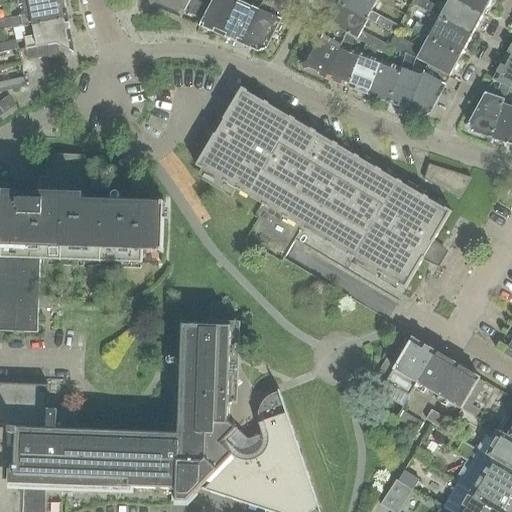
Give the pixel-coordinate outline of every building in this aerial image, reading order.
[(24,16),(20,17),(22,28),(22,29),(33,27),(68,20),(64,0),(52,0),(23,6),(24,16)] [(149,0),(152,6),(181,19),(186,10),(187,7),(190,9),(187,13),(198,19),(200,16),(204,8),(205,6),(193,0),(192,0),(192,1),(190,0),(149,0)] [(214,0),(204,18),(200,27),(221,36),(225,27),(239,2),(240,0),(214,0)] [(225,27),(221,36),(236,42),(241,45),(245,35),(265,0),(253,0),(250,7),(239,2),(225,27)] [(265,0),(245,35),(241,45),(254,50),(258,52),(258,53),(266,50),(266,49),(275,32),(279,32),(281,27),(279,24),(281,20),(289,6),(289,5),(280,0),(265,0)] [(337,0),(336,3),(369,21),(390,33),(396,35),(399,29),(400,27),(373,12),(379,2),(379,1),(377,0),(337,0)] [(377,0),(379,1),(379,2),(391,8),(394,4),(393,0),(377,0)] [(472,36),(483,16),(453,0),(449,0),(444,10),(425,0),(414,0),(412,4),(439,19),(439,18),(472,36)] [(453,0),(483,16),(491,0),(453,0)] [(334,27),(345,33),(355,38),(365,44),(373,48),(385,55),(389,46),(363,32),(369,21),(336,3),(325,22),(334,27)] [(20,17),(11,19),(13,29),(13,30),(20,29),(20,28),(22,28),(20,17)] [(472,36),(439,18),(439,19),(432,31),(417,23),(413,32),(428,40),(428,39),(461,57),(472,36)] [(0,31),(13,29),(11,19),(0,21),(0,31)] [(16,41),(18,49),(18,52),(25,50),(33,49),(39,47),(45,46),(57,44),(59,46),(73,53),(72,54),(74,55),(75,54),(68,20),(33,27),(35,37),(16,41)] [(302,65),(304,72),(305,71),(327,80),(331,71),(342,41),(345,33),(334,27),(328,39),(321,36),(319,35),(318,35),(302,65)] [(348,88),(361,53),(351,49),(355,38),(345,33),(342,41),(331,71),(327,80),(348,88)] [(428,39),(428,40),(422,51),(395,37),(390,45),(406,54),(416,59),(427,66),(447,76),(450,78),(461,57),(428,39)] [(18,49),(16,41),(0,44),(0,54),(0,53),(18,49)] [(57,44),(45,46),(47,57),(59,55),(57,50),(59,46),(57,44)] [(371,57),(373,48),(365,44),(361,53),(348,88),(369,96),(382,61),(371,57)] [(39,47),(33,49),(35,59),(41,58),(39,47)] [(35,59),(33,49),(25,50),(27,61),(35,59)] [(416,59),(406,54),(402,68),(401,68),(392,94),(388,103),(410,112),(414,102),(423,77),(412,73),(416,59)] [(511,63),(505,59),(493,81),(494,82),(500,84),(509,88),(509,89),(511,89),(511,63)] [(388,103),(392,94),(401,68),(382,61),(369,96),(388,103)] [(54,79),(62,73),(60,62),(49,64),(51,74),(54,79)] [(430,114),(445,86),(450,78),(447,76),(441,73),(427,66),(424,74),(423,77),(414,102),(410,112),(423,117),(424,117),(430,114)] [(0,94),(1,94),(1,93),(26,86),(25,78),(0,83),(0,94)] [(500,84),(495,98),(505,101),(507,95),(509,89),(509,88),(500,84)] [(202,156),(196,167),(202,170),(202,169),(223,182),(223,183),(228,185),(236,189),(236,190),(240,193),(242,192),(262,204),(262,206),(255,217),(258,220),(252,231),(246,241),(282,263),(284,260),(284,259),(295,241),(295,240),(300,232),(302,228),(326,242),(326,243),(331,246),(332,246),(348,255),(348,256),(350,257),(354,259),(379,274),(378,274),(382,277),(383,276),(400,286),(400,287),(406,290),(424,260),(430,263),(437,266),(445,252),(442,249),(439,247),(434,242),(452,212),(445,208),(445,209),(428,200),(429,198),(424,196),(423,197),(402,185),(403,183),(397,180),(397,181),(381,172),(382,171),(377,168),(376,169),(359,159),(360,158),(355,155),(355,156),(338,146),(338,145),(334,142),(333,144),(316,134),(317,133),(311,129),(311,131),(295,121),(296,120),(290,117),(290,118),(269,106),(269,105),(265,102),(264,103),(247,93),(248,92),(242,88),(223,120),(215,115),(214,117),(209,125),(206,130),(214,135),(212,138),(202,156)] [(469,125),(469,126),(472,133),(473,133),(488,138),(488,139),(490,139),(491,139),(492,140),(492,139),(503,105),(504,105),(505,101),(495,98),(487,95),(486,94),(469,125)] [(9,96),(3,100),(10,109),(15,105),(9,96)] [(3,100),(0,102),(0,106),(5,113),(10,109),(3,100)] [(503,105),(492,139),(511,146),(511,107),(504,105),(503,105)] [(1,230),(1,231),(0,249),(0,332),(38,333),(39,310),(52,310),(53,298),(40,298),(41,260),(143,264),(143,253),(164,254),(166,204),(163,204),(162,206),(84,203),(85,176),(86,157),(44,155),(43,169),(43,182),(43,186),(43,195),(3,194),(1,230)] [(429,165),(424,179),(447,193),(459,199),(471,178),(447,171),(429,165)] [(245,438),(233,426),(241,418),(241,405),(238,405),(240,324),(232,324),(232,323),(210,323),(210,327),(183,326),(179,435),(47,430),(48,385),(0,383),(0,511),(43,511),(44,486),(177,491),(177,503),(187,505),(201,491),(203,491),(266,511),(320,511),(280,392),(279,392),(279,393),(273,395),(269,397),(265,401),(262,404),(260,409),(259,414),(259,422),(259,424),(263,435),(248,440),(245,438)] [(410,397),(415,388),(417,384),(435,353),(412,339),(397,365),(386,359),(372,384),(380,389),(388,384),(410,397)] [(427,389),(439,396),(439,397),(457,367),(457,366),(435,353),(417,384),(415,388),(424,394),(427,389)] [(449,402),(462,410),(466,403),(480,379),(465,370),(465,371),(457,367),(439,397),(439,396),(436,401),(446,406),(449,402)] [(466,403),(462,410),(476,418),(480,411),(466,403)] [(510,412),(499,432),(511,439),(511,404),(508,410),(510,412)] [(433,425),(448,433),(454,423),(432,411),(426,420),(433,425)] [(418,433),(424,424),(403,412),(398,421),(418,433)] [(496,430),(493,435),(490,439),(486,437),(478,451),(511,471),(511,439),(499,432),(498,432),(496,430)] [(466,462),(454,483),(457,484),(471,493),(472,492),(473,493),(505,511),(511,511),(511,471),(478,451),(472,448),(462,442),(454,455),(466,462)] [(406,472),(399,482),(413,491),(420,481),(406,472)] [(400,511),(413,491),(399,482),(396,481),(381,506),(390,511),(400,511)] [(457,484),(443,508),(448,511),(505,511),(473,493),(472,492),(471,493),(457,484)]
